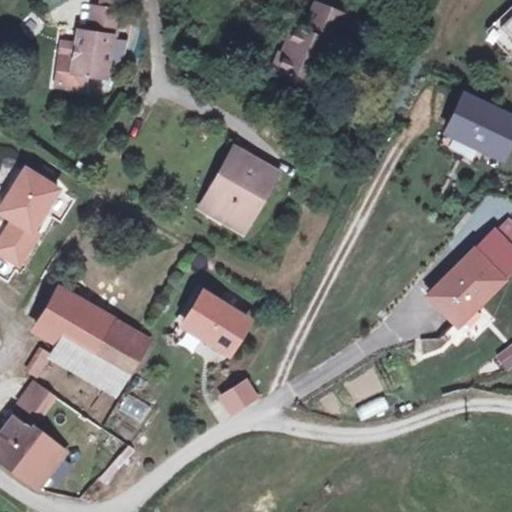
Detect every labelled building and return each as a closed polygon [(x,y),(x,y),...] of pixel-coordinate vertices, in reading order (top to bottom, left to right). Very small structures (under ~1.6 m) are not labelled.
[(310,48),(296,40),(279,69),(316,93),(348,41),(362,18),(337,2),(322,29),(310,48)] [(87,78),(106,81),(112,40),(115,40),(119,12),(91,9),(87,36),(77,34),(74,60),(59,58),(55,89),(85,93),(87,78)] [(511,14),(492,33),(511,53),(511,14)] [(375,26),(362,18),(348,41),(364,47),(375,26)] [(307,20),(296,40),(310,48),(322,29),(307,20)] [(511,134),(511,122),(461,97),(443,133),(499,161),(511,134)] [(235,151),(228,163),(250,176),(258,164),(235,151)] [(228,163),(211,191),(219,196),(211,209),(250,233),(283,177),(258,164),(250,176),(228,163)] [(22,168),(0,202),(0,213),(9,219),(18,225),(15,229),(7,224),(0,234),(0,254),(16,264),(35,234),(29,230),(55,189),(22,168)] [(203,204),(211,209),(219,196),(211,191),(203,204)] [(18,225),(9,219),(7,224),(15,229),(18,225)] [(511,229),(448,291),(476,320),(511,285),(511,229)] [(59,294),(36,330),(62,346),(94,364),(117,328),(59,294)] [(249,328),(206,300),(185,332),(228,360),(249,328)] [(0,342),(8,327),(0,322),(0,342)] [(142,343),(117,328),(94,364),(62,346),(53,362),(112,394),(142,343)] [(506,373),(511,368),(511,343),(494,357),(506,373)] [(54,396),(31,384),(17,409),(41,422),(54,396)] [(240,385),(217,401),(227,415),(250,399),(240,385)] [(16,425),(0,448),(0,460),(38,488),(63,457),(36,435),(33,439),(16,425)]
